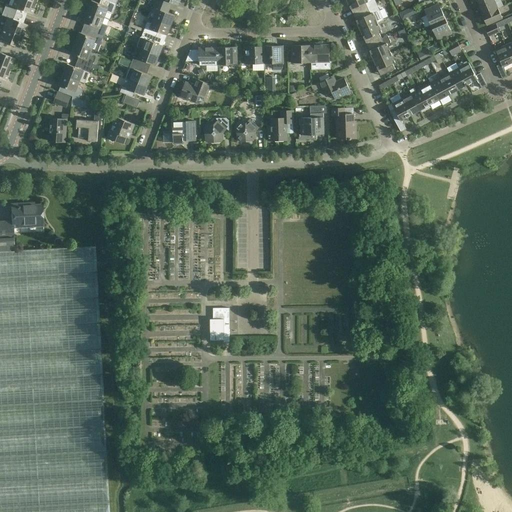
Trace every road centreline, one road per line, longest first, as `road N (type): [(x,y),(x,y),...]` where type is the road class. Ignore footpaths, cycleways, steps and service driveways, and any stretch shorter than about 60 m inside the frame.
road 1 (residential): [(339,34),(391,145),(375,156),(137,168)]
road 2 (tertiary): [(6,150),(66,0)]
road 3 (residential): [(339,34),(188,39)]
road 4 (residential): [(137,168),(188,39)]
road 5 (residential): [(137,168),(27,164),(6,150)]
